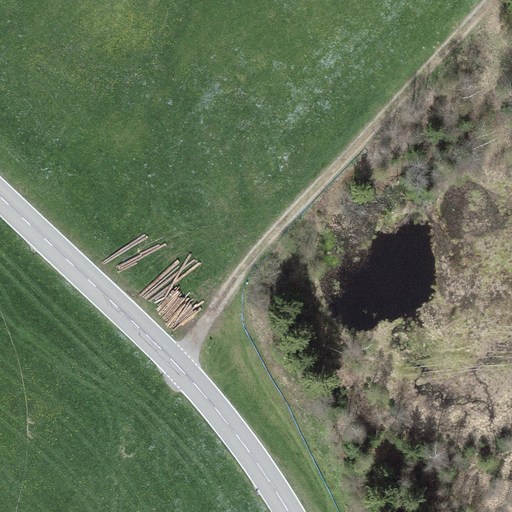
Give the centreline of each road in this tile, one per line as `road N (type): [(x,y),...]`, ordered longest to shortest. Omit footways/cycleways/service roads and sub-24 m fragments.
road 1 (secondary): [(0,195),(201,389),(289,511)]
road 2 (track): [(235,278),(487,0)]
